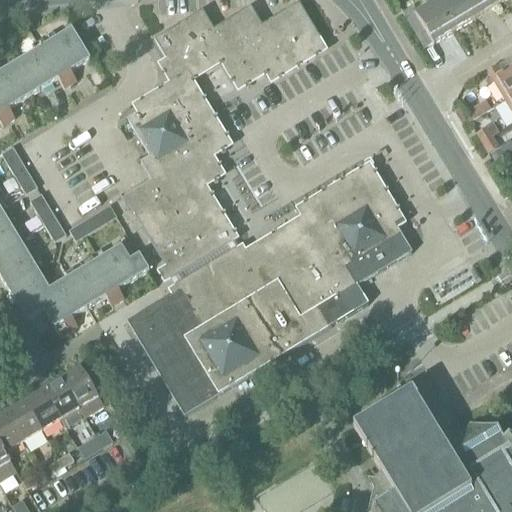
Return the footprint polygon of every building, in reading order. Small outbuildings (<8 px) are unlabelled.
[(453,34),(474,22),(460,0),(438,0),(434,3),(453,34)] [(460,0),(474,22),(495,9),(489,0),(460,0)] [(489,0),(495,9),(509,0),(489,0)] [(453,34),(434,3),(406,20),(425,51),(453,34)] [(155,42),(178,81),(224,53),(241,81),(269,64),(274,73),(322,44),(299,6),(262,28),(251,10),(214,32),(203,13),(155,42)] [(0,279),(17,308),(8,313),(18,330),(41,316),(47,319),(61,340),(78,330),(72,321),(105,301),(111,310),(124,302),(119,292),(148,274),(130,244),(105,259),(95,265),(76,276),(73,271),(66,275),(69,281),(50,292),(23,248),(17,238),(0,210),(0,126),(2,129),(14,121),(9,113),(57,83),(63,92),(76,84),(71,75),(91,63),(72,32),(55,43),(40,52),(21,63),(0,75),(0,279)] [(511,58),(498,67),(487,74),(504,103),(511,98),(511,58)] [(151,183),(125,200),(136,218),(136,219),(166,269),(166,270),(170,276),(173,283),(230,248),(227,242),(192,185),(210,175),(199,157),(211,150),(214,137),(192,100),(173,96),(137,117),(128,123),(128,124),(150,160),(141,165),(147,177),(151,183)] [(470,124),(491,111),(486,103),(465,115),(470,124)] [(493,126),(486,129),(476,136),(482,146),(493,139),(499,135),(493,126)] [(493,139),(482,146),(488,156),(499,149),(493,139)] [(37,191),(12,151),(1,158),(26,198),(37,191)] [(267,239),(180,292),(128,324),(185,419),(350,319),(338,300),(413,255),(402,236),(395,226),(374,191),(354,187),(310,214),(315,222),(279,244),(269,242),(267,239)] [(66,238),(41,198),(29,205),(54,246),(66,238)] [(69,234),(76,246),(117,221),(110,209),(69,234)] [(88,368),(62,383),(85,420),(104,410),(103,409),(110,405),(104,394),(97,399),(92,391),(99,387),(88,368)] [(453,417),(452,415),(448,417),(429,386),(433,384),(432,382),(362,424),(354,430),(361,441),(364,446),(371,457),(376,465),(383,478),(378,481),(371,470),(370,469),(369,470),(370,471),(376,481),(380,488),(382,490),(387,499),(374,507),(372,511),(511,511),(511,440),(509,439),(508,440),(504,442),(498,433),(496,432),(489,431),(470,426),(462,431),(458,424),(453,417)] [(62,383),(43,394),(60,423),(79,411),(85,421),(85,420),(62,383)] [(60,423),(43,394),(25,405),(42,434),(60,423)] [(25,405),(6,417),(23,445),(42,434),(25,405)] [(23,445),(6,417),(0,420),(0,446),(6,456),(6,455),(23,445)] [(97,440),(101,448),(111,442),(107,434),(97,440)] [(101,448),(97,440),(87,446),(91,454),(101,448)] [(0,446),(0,483),(16,474),(10,464),(11,463),(6,455),(6,456),(0,446)] [(59,462),(64,470),(74,464),(69,456),(59,462)] [(64,470),(59,462),(49,468),(54,476),(64,470)] [(23,484),(27,491),(38,485),(33,477),(23,484)]
